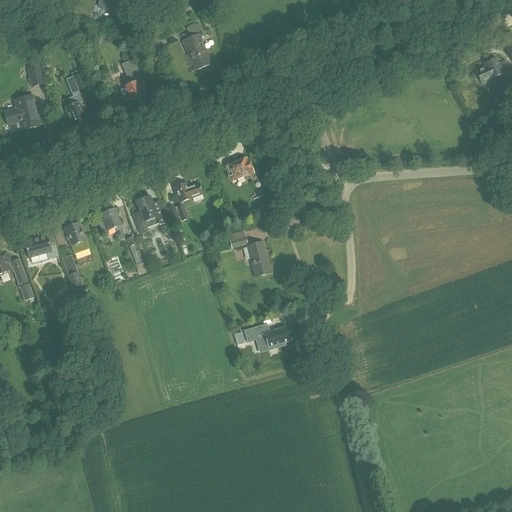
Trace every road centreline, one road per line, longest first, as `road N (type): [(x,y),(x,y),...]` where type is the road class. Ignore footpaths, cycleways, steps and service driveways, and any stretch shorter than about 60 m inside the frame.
road 1 (tertiary): [(0,219),(304,86)]
road 2 (track): [(370,511),(318,328),(319,317),(348,299)]
road 3 (tertiary): [(304,86),(498,0)]
road 4 (unclassified): [(511,169),(339,181)]
